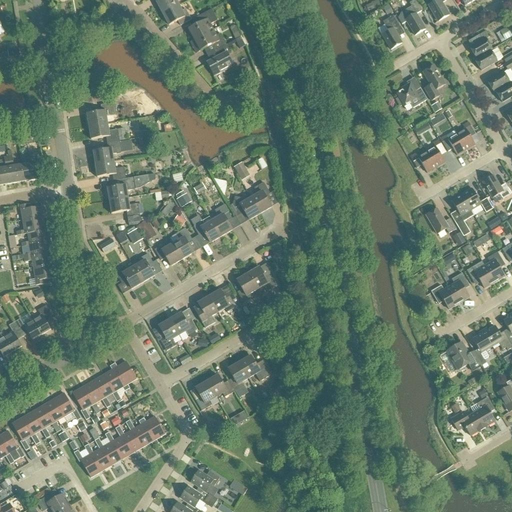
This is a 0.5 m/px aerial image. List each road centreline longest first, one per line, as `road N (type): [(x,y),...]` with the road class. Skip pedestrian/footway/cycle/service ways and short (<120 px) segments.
road 1 (secondary): [(379,511),(306,114),(266,0)]
road 2 (residential): [(68,192),(40,0)]
road 3 (residential): [(283,233),(127,328)]
road 4 (residential): [(232,106),(216,100),(127,0)]
road 5 (residential): [(140,511),(189,434),(162,388)]
road 6 (residential): [(162,388),(285,315)]
road 7 (residential): [(85,328),(68,192)]
road 8 (residential): [(504,151),(442,41)]
